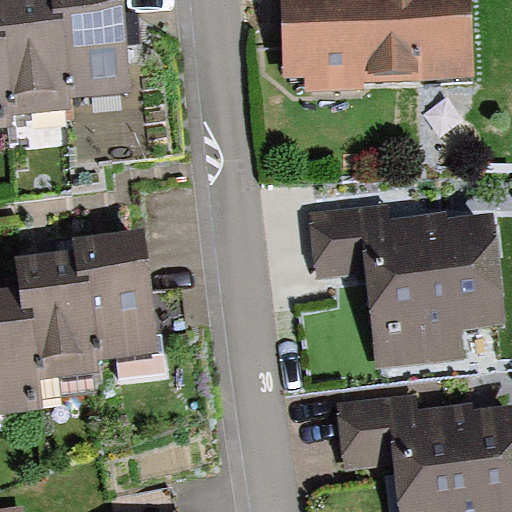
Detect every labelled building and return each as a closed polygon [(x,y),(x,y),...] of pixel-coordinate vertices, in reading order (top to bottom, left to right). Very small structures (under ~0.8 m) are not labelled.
[(0,0),(0,124),(0,123),(0,106),(59,104),(58,92),(121,91),(117,0),(0,0)] [(471,0),(265,0),(266,91),(472,89),(471,0)] [(373,202),(309,208),(316,280),(360,276),(369,378),(454,370),(452,343),(496,339),(486,227),(376,237),(373,202)] [(0,416),(26,416),(26,398),(85,396),(84,384),(145,382),(142,275),(111,276),(80,277),(80,289),(51,290),(19,291),(19,309),(0,309),(0,416)] [(409,399),(334,402),(339,485),(394,482),(395,511),(511,511),(511,412),(410,417),(409,399)]
